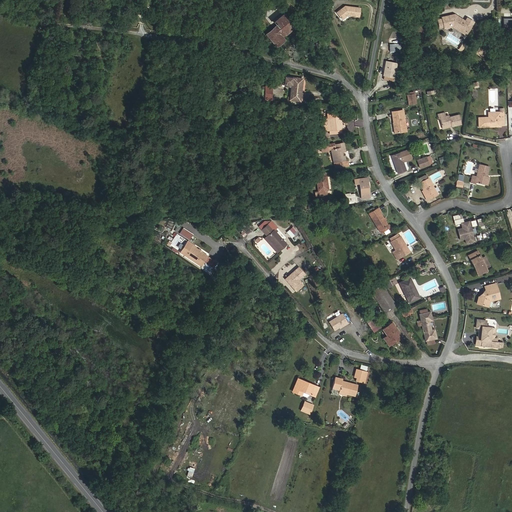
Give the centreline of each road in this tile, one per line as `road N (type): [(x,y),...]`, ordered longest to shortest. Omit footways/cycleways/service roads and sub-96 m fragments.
road 1 (unclassified): [(51,23),(206,44),(331,75),(366,105)]
road 2 (residential): [(243,247),(339,350),(443,362)]
road 3 (secondary): [(0,388),(101,511)]
road 4 (residential): [(407,511),(422,422),(443,362)]
road 5 (residential): [(443,362),(457,314),(452,281),(417,223)]
road 6 (residential): [(417,223),(380,173),(366,105)]
